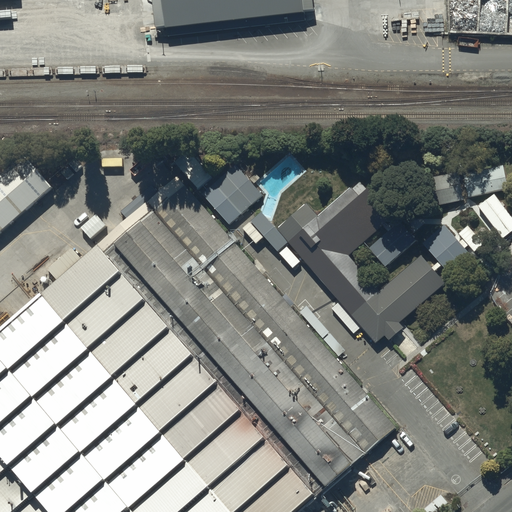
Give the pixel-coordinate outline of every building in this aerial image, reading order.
[(153,0),(157,30),(168,29),(169,36),(306,21),(306,12),(316,11),(314,0),(153,0)] [(0,223),(48,183),(16,146),(0,159),(0,223)] [(173,158),(196,185),(211,174),(188,146),(173,158)] [(114,149),(114,157),(135,158),(135,150),(114,149)] [(232,219),(263,189),(235,160),(204,190),(232,219)] [(391,419),(178,168),(108,226),(322,477),(391,419)] [(432,209),(465,200),(458,172),(425,181),(432,209)] [(287,235),(375,336),(384,328),(388,333),(403,320),(399,315),(445,275),(435,265),(442,259),(449,267),(471,248),(464,241),(468,238),(478,249),(487,242),(467,219),(458,227),(462,231),(458,235),(444,218),(422,236),(438,254),(431,260),(421,248),(379,284),(348,248),(390,211),(358,174),(317,209),(306,196),(276,222),(260,204),(241,221),(255,237),(264,229),(277,244),(287,235)] [(400,222),(369,249),(387,269),(417,241),(400,222)] [(280,511),(309,488),(95,236),(0,315),(0,511),(220,511),(233,501),(241,511),(280,511)]
